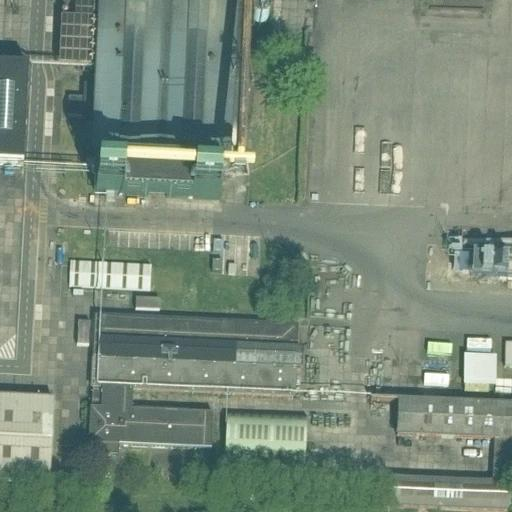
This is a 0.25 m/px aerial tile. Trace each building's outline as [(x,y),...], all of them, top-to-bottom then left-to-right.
[(221,210),(234,0),(96,0),(87,204),(221,210)] [(0,168),(23,170),(28,71),(0,69),(0,168)] [(151,296),(152,270),(69,267),(68,293),(151,296)] [(302,373),(302,353),(297,352),(298,329),(95,319),(91,393),(93,393),(92,412),(91,412),(88,448),(99,449),(99,459),(119,460),(119,450),(211,454),(213,418),(132,414),(133,394),(294,403),(295,373),(302,373)] [(463,389),(492,389),(492,342),(463,342),(463,389)] [(0,400),(0,484),(38,486),(48,487),(52,403),(0,400)] [(511,445),(511,408),(397,404),(396,440),(511,445)] [(225,416),(223,464),(303,468),(305,419),(225,416)] [(389,511),(511,511),(511,487),(390,483),(389,511)]
